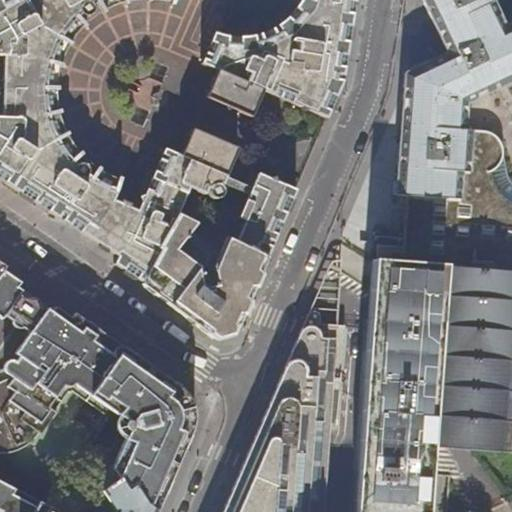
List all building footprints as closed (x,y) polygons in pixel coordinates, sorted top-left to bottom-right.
[(86,24),(90,20),(93,18),(101,12),(103,14),(106,12),(105,10),(112,7),(122,4),(123,5),(127,4),(127,3),(138,0),(140,0),(146,0),(147,2),(151,2),(151,0),(153,0),(159,0),(170,2),(170,5),(174,6),(175,0),(0,0),(0,56),(3,57),(1,117),(0,117),(0,180),(17,192),(26,198),(72,229),(116,257),(113,263),(124,271),(145,287),(163,249),(159,247),(177,214),(190,190),(204,196),(206,191),(208,191),(209,195),(210,197),(212,198),(217,199),(220,198),(223,194),(223,190),(221,187),(222,185),(247,195),(237,219),(244,222),(235,242),(266,257),(281,225),(296,191),(257,174),(250,189),(225,178),(238,149),(191,129),(180,156),(164,149),(137,211),(129,207),(130,205),(121,201),(120,203),(113,200),(117,193),(121,178),(118,177),(117,179),(105,174),(99,171),(100,169),(98,167),(96,169),(81,156),(82,155),(80,152),(78,153),(72,146),(66,136),(68,135),(67,132),(65,133),(60,121),(58,114),(60,113),(60,110),(57,110),(56,103),(55,90),(58,90),(58,87),(56,86),(58,72),(59,67),(61,68),(62,65),(60,64),(62,58),(68,46),(70,47),(72,43),(70,42),(74,38),(82,27),(84,28),(87,25),(86,24)] [(299,0),(295,9),(285,20),(274,27),(260,34),(246,37),(236,38),(227,37),(213,33),(201,64),(217,71),(205,97),(251,118),(262,92),(328,121),(345,82),(356,0),(299,0)] [(397,129),(393,193),(404,194),(456,198),(458,170),(465,171),(468,129),(461,128),(462,119),(463,102),(511,78),(511,28),(509,22),(503,25),(490,0),(421,0),(447,51),(403,74),(402,79),(399,99),(398,113),(397,129)] [(511,186),(509,182),(507,178),(500,153),(496,162),(491,167),(488,169),(494,186),(498,193),(505,201),(511,204),(511,186)] [(471,267),(477,200),(456,198),(404,194),(402,232),(373,231),(371,260),(471,267)] [(145,287),(211,337),(223,333),(235,330),(239,321),(253,289),(266,257),(235,242),(219,234),(216,239),(224,242),(213,266),(214,269),(212,272),(215,286),(211,287),(209,279),(203,280),(200,268),(177,251),(194,222),(177,214),(159,247),(163,249),(145,287)] [(511,270),(471,267),(371,260),(367,321),(356,469),(353,511),(425,511),(429,449),(511,453),(511,270)] [(0,318),(1,320),(4,316),(22,292),(17,288),(21,282),(3,270),(5,267),(0,263),(0,318)] [(150,367),(74,314),(71,318),(68,318),(54,308),(52,312),(47,309),(45,311),(35,303),(22,292),(4,316),(12,322),(16,324),(22,329),(29,334),(15,354),(18,357),(15,361),(10,360),(7,361),(5,363),(3,367),(3,369),(4,372),(10,378),(0,382),(0,454),(4,455),(9,454),(19,451),(28,445),(35,439),(39,433),(37,432),(69,387),(103,412),(107,408),(117,415),(115,420),(114,424),(114,427),(115,430),(116,434),(119,437),(124,440),(112,469),(119,479),(118,480),(127,492),(132,487),(146,506),(154,511),(156,511),(162,501),(174,473),(187,442),(193,429),(182,391),(150,367)] [(237,511),(319,324),(320,320),(320,317),(316,313),(312,312),(310,312),(307,314),(304,321),(291,351),(276,386),(262,418),(249,450),(236,479),(221,511),(237,511)] [(355,469),(356,469),(367,321),(366,321),(355,469)] [(323,508),(332,389),(339,390),(345,326),(319,324),(237,511),(314,511),(315,508),(323,508)] [(154,511),(146,506),(132,487),(127,492),(118,480),(101,492),(114,511),(113,511),(154,511)] [(0,489),(0,511),(57,511),(26,495),(23,501),(0,489)]
